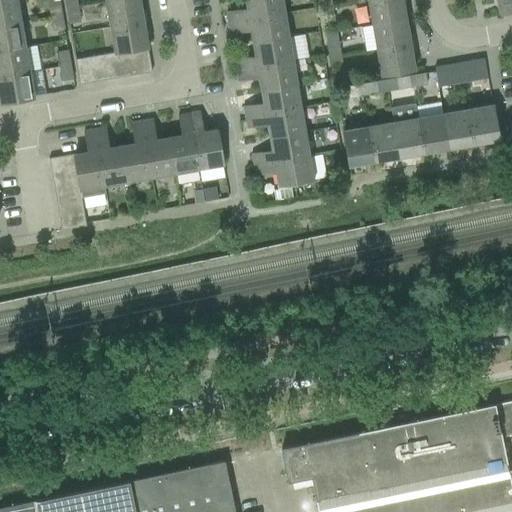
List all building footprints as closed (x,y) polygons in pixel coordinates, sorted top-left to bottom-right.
[(5,0),(0,1),(0,26),(21,23),(16,0),(5,0)] [(63,0),(65,11),(77,8),(76,0),(63,0)] [(125,0),(105,4),(109,28),(143,22),(138,0),(125,0)] [(226,12),(228,23),(284,13),(281,0),(244,0),(246,8),(226,12)] [(319,0),(321,8),(333,6),(331,0),(319,0)] [(367,0),(372,24),(405,18),(402,0),(367,0)] [(511,0),(495,0),(498,12),(511,9),(511,0)] [(47,3),(50,18),(60,16),(58,2),(47,3)] [(333,6),(321,8),(323,24),(335,22),(333,6)] [(77,8),(65,11),(67,24),(68,24),(80,22),(77,8)] [(250,31),(252,43),(288,37),(284,13),(228,23),(230,34),(250,31)] [(60,16),(50,18),(52,32),(63,30),(60,16)] [(372,24),(376,49),(409,43),(405,18),(372,24)] [(135,49),(146,47),(147,47),(143,22),(109,28),(114,53),(123,51),(135,49)] [(0,26),(0,51),(25,47),(21,23),(0,26)] [(376,49),(372,24),(360,26),(365,51),(376,49)] [(325,34),(326,43),(338,40),(337,32),(325,34)] [(305,34),(288,37),(292,60),(309,57),(305,34)] [(234,59),(236,70),(292,60),(288,37),(252,43),(254,55),(234,59)] [(326,43),(329,57),(341,55),(338,40),(326,43)] [(409,43),(376,49),(380,74),(414,68),(409,43)] [(25,47),(0,51),(0,77),(29,72),(40,70),(36,46),(25,48),(25,47)] [(146,47),(135,49),(139,74),(151,72),(146,47)] [(135,49),(123,51),(127,76),(139,74),(135,49)] [(56,53),(59,67),(69,65),(67,51),(56,53)] [(114,53),(111,53),(115,78),(127,76),(123,51),(114,53)] [(111,53),(99,55),(103,80),(115,78),(111,53)] [(99,55),(87,58),(91,82),(103,80),(99,55)] [(341,55),(329,57),(332,73),(344,70),(341,55)] [(87,58),(75,60),(79,84),(91,82),(87,58)] [(483,58),(474,60),(477,80),(487,78),(483,58)] [(258,78),(260,90),(297,84),(292,60),(236,70),(238,81),(258,78)] [(474,60),(458,63),(462,82),(477,80),(474,60)] [(446,85),(462,82),(458,63),(443,65),(446,85)] [(69,65),(59,67),(61,81),(72,79),(69,65)] [(446,85),(443,65),(434,67),(437,86),(446,85)] [(29,72),(0,77),(0,101),(0,103),(34,97),(29,72)] [(421,74),(409,76),(411,87),(426,84),(424,74),(421,74)] [(409,76),(395,79),(396,89),(411,87),(409,76)] [(395,79),(383,80),(385,91),(396,89),(395,79)] [(373,93),(385,91),(383,80),(371,82),(373,93)] [(371,82),(360,84),(362,96),(373,94),(373,93),(371,82)] [(242,106),(244,117),(301,108),(297,84),(260,90),(262,103),(242,106)] [(360,84),(345,87),(347,98),(362,96),(360,84)] [(414,107),(416,118),(441,113),(439,103),(414,107)] [(414,104),(389,108),(392,122),(398,157),(414,154),(415,157),(423,155),(416,118),(414,107),(414,104)] [(491,104),(466,109),(473,147),(482,145),(481,142),(497,139),(491,104)] [(266,125),(268,138),(305,131),(301,108),(244,117),(246,129),(266,125)] [(466,109),(441,113),(447,148),(464,145),(465,148),(473,147),(466,109)] [(188,113),(198,169),(222,165),(216,129),(203,132),(199,111),(188,113)] [(168,138),(174,173),(198,169),(188,113),(177,115),(181,135),(168,138)] [(441,113),(416,118),(423,155),(434,154),(433,151),(447,148),(441,113)] [(141,121),(151,178),(174,173),(168,138),(155,140),(152,119),(141,121)] [(121,146),(127,182),(151,178),(141,121),(130,123),(134,144),(121,146)] [(392,122),(367,126),(374,164),(384,163),(384,159),(398,157),(392,122)] [(374,164),(367,126),(341,131),(347,165),(363,163),(364,166),(374,164)] [(105,128),(94,129),(103,186),(127,182),(121,146),(108,148),(105,128)] [(79,153),(73,154),(75,166),(77,178),(79,190),(81,198),(105,194),(103,186),(94,129),(82,131),(86,152),(79,153)] [(250,154),(252,165),(309,155),(305,131),(268,138),(271,150),(250,154)] [(309,155),(252,165),(254,176),(275,173),(277,186),(325,178),(321,153),(309,155)] [(73,154),(48,159),(50,171),(75,166),(73,154)] [(75,166),(50,171),(52,183),(77,178),(75,166)] [(77,178),(52,183),(54,195),(79,190),(77,178)] [(214,187),(201,189),(204,202),(216,200),(214,187)] [(79,190),(54,195),(56,206),(81,202),(81,198),(79,190)] [(81,202),(56,206),(58,218),(83,214),(81,202)] [(83,214),(58,218),(60,230),(85,226),(85,223),(83,214)] [(511,434),(511,400),(281,449),(287,481),(310,476),(317,511),(511,511),(511,494),(500,437),(511,434)] [(79,491),(35,500),(37,511),(234,511),(228,480),(224,460),(79,491)] [(0,507),(0,511),(37,511),(35,500),(0,507)]
